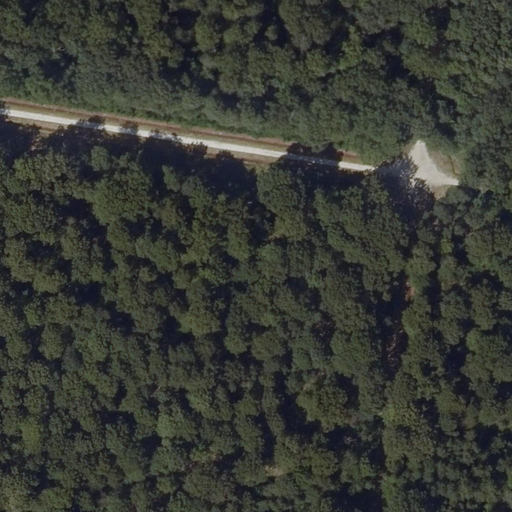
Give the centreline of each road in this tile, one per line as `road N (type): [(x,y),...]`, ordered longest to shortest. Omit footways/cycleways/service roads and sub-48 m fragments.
road 1 (track): [(0,114),(416,178)]
road 2 (track): [(416,178),(370,511)]
road 3 (track): [(440,0),(416,178)]
